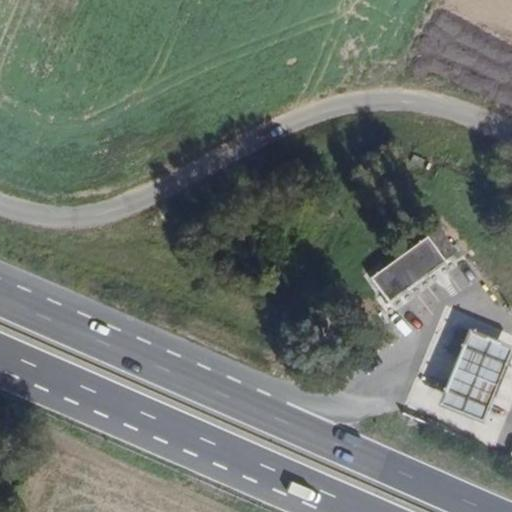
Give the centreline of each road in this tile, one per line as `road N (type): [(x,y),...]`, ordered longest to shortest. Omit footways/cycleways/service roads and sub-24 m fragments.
road 1 (unclassified): [(0,203),(49,217),(98,215),(378,98),(426,102),(511,134)]
road 2 (trunk): [(492,511),(0,297)]
road 3 (trunk): [(0,350),(368,511)]
road 4 (track): [(230,511),(91,453)]
